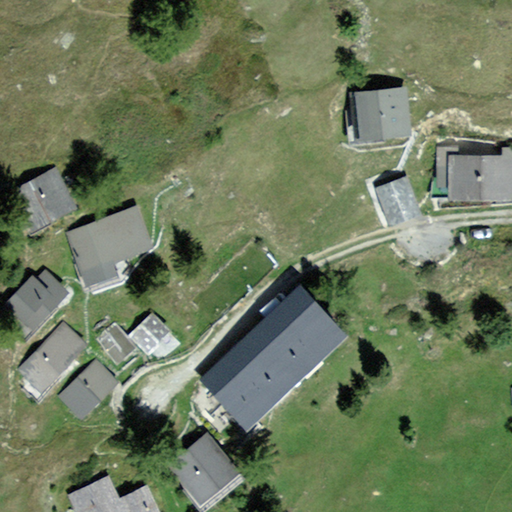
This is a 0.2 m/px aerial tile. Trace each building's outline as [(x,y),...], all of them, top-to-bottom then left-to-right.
[(393,95),(336,95),(336,138),(393,138),(393,95)] [(495,150),(439,150),(439,201),(495,201),(495,150)] [(55,168),(0,198),(0,207),(15,240),(79,208),(55,168)] [(400,181),(365,188),(371,221),(406,215),(400,181)] [(139,207),(66,231),(86,289),(119,275),(115,264),(153,247),(139,207)] [(33,274),(0,308),(0,315),(25,340),(69,292),(46,269),(37,278),(33,274)] [(301,291),(205,379),(246,423),(342,336),(301,291)] [(171,331),(153,313),(129,334),(139,345),(149,355),(171,331)] [(116,321),(95,342),(116,365),(139,345),(129,334),(116,321)] [(56,324),(4,374),(26,397),(79,348),(56,324)] [(89,361),(45,399),(67,424),(111,386),(89,361)] [(208,437),(172,465),(199,500),(235,473),(208,437)] [(107,481),(73,497),(80,511),(121,511),(125,511),(121,502),(118,504),(107,481)] [(155,511),(145,491),(121,502),(125,511),(155,511)]
